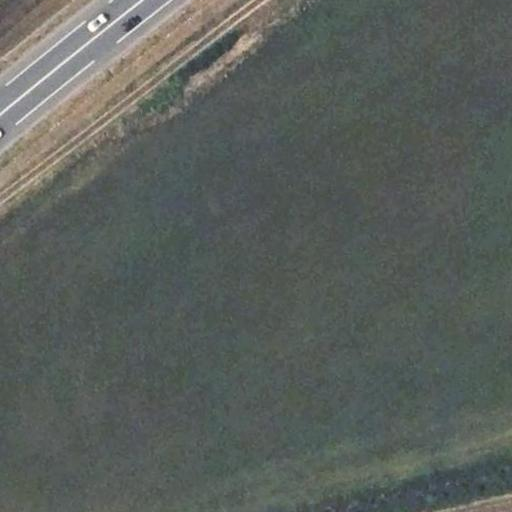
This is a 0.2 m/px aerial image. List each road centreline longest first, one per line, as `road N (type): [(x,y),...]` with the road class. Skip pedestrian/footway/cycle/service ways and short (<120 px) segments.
road 1 (track): [(265,0),(0,200)]
road 2 (trunk): [(0,115),(142,0)]
